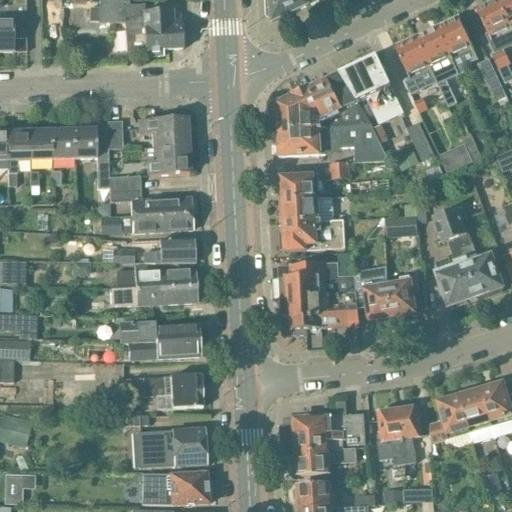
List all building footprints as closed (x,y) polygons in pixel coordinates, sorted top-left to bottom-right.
[(12,0),(13,10),(26,10),(26,0),(12,0)] [(294,15),(307,8),(303,0),(267,0),(268,20),(275,24),(278,22),(279,23),(286,21),(294,15)] [(303,0),(307,8),(324,0),(303,0)] [(511,0),(505,0),(499,3),(511,30),(511,0)] [(511,48),(511,30),(499,3),(498,4),(497,1),(488,5),(489,8),(479,13),(494,45),(498,53),(498,55),(504,52),(511,48)] [(127,56),(147,55),(148,61),(164,60),(164,54),(184,53),(183,18),(173,19),(173,13),(146,15),(145,8),(130,9),(130,4),(100,3),(100,10),(90,10),(89,24),(99,24),(99,27),(125,26),(127,56)] [(448,24),(449,27),(440,30),(454,59),(451,61),(459,78),(467,74),(466,67),(479,61),(460,22),(457,23),(456,20),(448,24)] [(13,22),(0,21),(0,55),(14,55),(13,22)] [(440,30),(437,32),(436,29),(427,34),(428,36),(419,41),(432,70),(430,71),(432,74),(443,69),(441,66),(451,61),(454,59),(440,30)] [(419,41),(416,42),(415,39),(406,43),(408,46),(396,51),(411,83),(422,79),(420,75),(430,71),(432,70),(419,41)] [(492,56),(506,86),(511,83),(511,74),(509,68),(511,67),(504,52),(498,55),(498,53),(492,56)] [(372,59),(358,65),(352,68),(353,71),(368,102),(380,129),(405,117),(378,60),(374,62),(372,59)] [(506,98),(488,59),(478,64),(496,103),(506,98)] [(357,104),(359,106),(368,102),(353,71),(340,77),(349,92),(357,104)] [(340,77),(311,91),(310,89),(293,97),(293,99),(281,105),(278,110),(279,132),(321,130),(319,116),(324,114),(325,130),(340,129),(372,128),(359,106),(357,104),(342,112),(336,99),(349,92),(340,77)] [(424,101),(415,105),(420,115),(428,111),(424,101)] [(159,150),(189,149),(187,121),(140,123),(141,137),(158,136),(159,150)] [(108,124),(108,131),(109,146),(109,152),(124,152),(123,123),(108,124)] [(372,128),(340,129),(325,130),(321,130),(279,132),(280,160),(325,158),(341,152),(353,151),(354,167),(390,165),(374,131),(372,128)] [(420,129),(409,133),(423,163),(434,158),(420,129)] [(108,131),(97,132),(74,132),(75,163),(97,162),(98,192),(110,192),(109,181),(109,152),(109,146),(108,131)] [(53,163),(75,163),(74,132),(53,133),(53,163)] [(31,164),(53,163),(53,133),(30,134),(31,164)] [(8,165),(7,134),(0,134),(0,183),(9,184),(9,175),(8,165)] [(31,164),(30,134),(7,134),(8,165),(9,175),(16,174),(16,177),(17,177),(17,164),(31,164)] [(190,177),(189,149),(159,150),(159,163),(150,164),(151,179),(190,177)] [(396,161),(402,174),(420,166),(413,153),(396,161)] [(503,175),(511,171),(511,153),(496,159),(503,175)] [(460,171),(453,155),(441,161),(448,176),(460,171)] [(348,167),(332,168),(333,181),(348,180),(348,167)] [(281,180),(281,192),(279,195),(280,203),(319,201),(318,178),(281,180)] [(109,181),(110,192),(141,190),(141,179),(109,181)] [(405,185),(348,188),(349,200),(405,197),(405,185)] [(191,202),(142,205),(141,190),(110,192),(110,207),(131,207),(132,221),(192,218),(191,202)] [(282,203),(280,203),(280,212),(283,215),(283,225),(321,223),(334,223),(333,200),(319,201),(282,203)] [(415,219),(415,207),(405,208),(405,219),(415,219)] [(109,208),(103,208),(96,216),(96,221),(109,221),(109,208)] [(449,312),(480,301),(466,263),(467,262),(463,252),(459,241),(468,238),(462,224),(466,222),(462,211),(458,213),(457,212),(433,221),(443,248),(449,246),(454,260),(435,267),(438,277),(437,278),(442,292),(449,312)] [(193,234),(192,218),(132,221),(101,222),(101,239),(132,238),(139,237),(147,237),(193,234)] [(385,242),(416,240),(415,219),(384,221),(385,242)] [(321,223),(283,225),(285,256),(322,254),(345,252),(344,222),(334,223),(321,223)] [(480,301),(490,297),(491,300),(503,295),(503,293),(505,291),(493,259),(480,263),(478,259),(470,237),(468,238),(459,241),(463,252),(467,262),(466,263),(480,301)] [(145,267),(195,268),(194,256),(198,252),(197,246),(193,244),(193,242),(160,244),(160,255),(153,255),(153,256),(144,257),(145,267)] [(113,253),(113,266),(135,267),(135,254),(113,253)] [(343,256),(344,265),(353,265),(353,255),(343,256)] [(0,289),(21,290),(21,265),(0,264),(0,289)] [(74,277),(91,278),(91,266),(74,266),(74,277)] [(328,298),(339,297),(357,296),(356,283),(356,280),(339,281),(339,267),(291,269),(292,280),(287,281),(288,300),(290,300),(321,298),(328,298)] [(117,292),(125,292),(136,292),(136,294),(196,290),(195,275),(148,278),(147,268),(134,268),(134,273),(116,274),(117,292)] [(381,325),(394,323),(394,321),(388,285),(387,269),(356,275),(356,280),(356,283),(357,296),(359,313),(368,312),(370,325),(381,323),(381,325)] [(388,285),(394,321),(394,323),(407,320),(406,318),(417,317),(414,298),(421,297),(418,279),(388,285)] [(197,306),(196,290),(136,294),(136,292),(125,292),(117,292),(107,293),(108,310),(137,310),(197,306)] [(307,333),(310,333),(311,334),(313,335),(314,335),(315,336),(317,336),(318,336),(320,335),(321,334),(322,333),(323,332),(361,330),(359,313),(357,296),(339,297),(339,309),(328,309),(328,298),(321,298),(290,300),(288,300),(290,338),(307,337),(307,333)] [(20,320),(0,318),(0,333),(20,335),(20,320)] [(128,331),(128,347),(200,343),(199,327),(128,331)] [(0,359),(19,360),(19,344),(0,343),(0,359)] [(201,359),(200,343),(128,347),(128,361),(157,363),(201,359)] [(0,386),(17,386),(18,363),(0,363),(0,386)] [(201,378),(158,381),(117,383),(118,401),(151,400),(151,413),(203,410),(201,378)] [(511,403),(510,404),(504,385),(495,388),(492,387),(484,389),(484,391),(482,392),(495,440),(511,434),(511,403)] [(482,392),(473,394),(470,393),(462,395),(461,398),(460,398),(472,446),(495,440),(482,392)] [(437,405),(442,424),(429,428),(430,449),(445,444),(446,448),(452,446),(462,449),(472,446),(460,398),(458,399),(456,397),(448,400),(447,402),(437,405)] [(348,417),(347,406),(337,407),(337,418),(348,417)] [(0,415),(53,416),(53,409),(0,407),(0,415)] [(418,410),(416,411),(414,408),(409,409),(407,412),(398,413),(405,467),(416,465),(414,441),(423,440),(418,410)] [(405,467),(398,413),(390,414),(387,412),(382,413),(380,416),(378,416),(382,443),(377,444),(380,463),(393,461),(394,468),(405,467)] [(295,424),(294,426),(287,427),(289,453),(295,453),(295,455),(330,452),(334,452),(344,452),(344,443),(347,442),(347,448),(366,447),(364,418),(334,419),(299,421),(295,424)] [(0,427),(0,444),(18,449),(24,424),(2,419),(0,427)] [(148,419),(133,419),(134,430),(148,429),(148,419)] [(141,472),(207,468),(205,432),(139,436),(141,472)] [(330,452),(295,455),(296,465),(293,468),(293,474),(296,477),(296,480),(331,478),(331,467),(357,465),(356,451),(344,452),(334,452),(330,452)] [(209,480),(207,479),(207,476),(170,478),(143,478),(142,509),(174,510),(209,508),(208,489),(210,487),(209,480)] [(22,479),(6,478),(5,508),(22,508),(22,479)] [(297,488),(297,491),(294,494),(295,501),(298,502),(298,511),(325,511),(337,511),(336,497),(332,497),(332,487),(297,488)] [(500,487),(486,490),(489,500),(503,496),(500,487)] [(404,506),(404,493),(385,494),(385,506),(404,506)] [(419,506),(419,493),(405,493),(405,506),(419,506)] [(376,509),(375,498),(358,499),(355,502),(356,510),(359,510),(369,509),(376,509)] [(505,511),(504,500),(493,502),(494,511),(505,511)]
